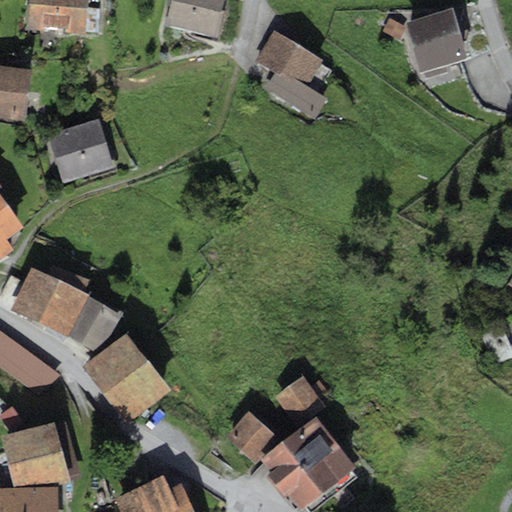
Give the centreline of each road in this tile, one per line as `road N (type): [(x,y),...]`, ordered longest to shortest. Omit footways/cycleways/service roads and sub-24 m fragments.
road 1 (tertiary): [(0,314),(73,369),(127,433),(243,500)]
road 2 (track): [(75,511),(89,444),(73,369)]
